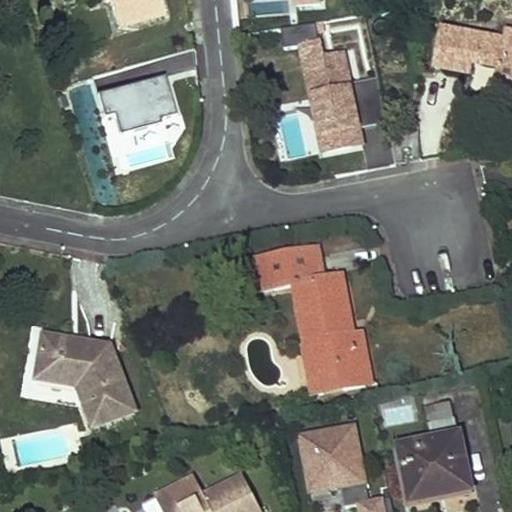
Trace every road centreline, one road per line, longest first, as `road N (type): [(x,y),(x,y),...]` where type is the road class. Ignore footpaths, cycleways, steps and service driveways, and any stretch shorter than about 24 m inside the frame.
road 1 (residential): [(226,219),(354,197),(422,208),(442,252)]
road 2 (residential): [(0,219),(125,239),(226,219)]
road 3 (residential): [(226,219),(214,0)]
